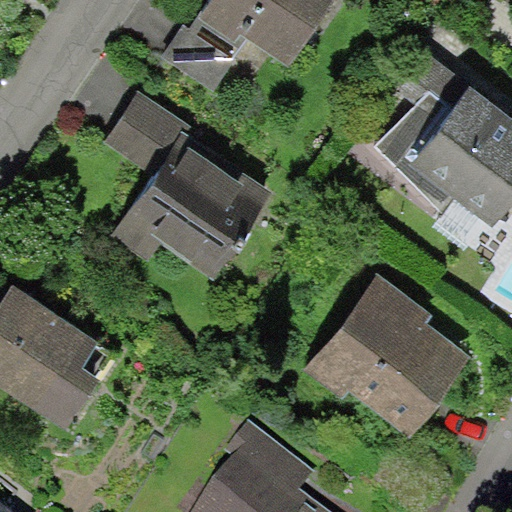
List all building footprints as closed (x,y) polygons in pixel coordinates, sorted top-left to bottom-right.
[(324,0),(199,0),(204,3),(190,25),(181,19),(160,53),(213,87),(250,29),(290,54),(324,0)] [(511,96),(471,66),(413,145),(493,203),(511,177),(511,96)] [(188,116),(136,83),(105,131),(148,157),(105,225),(148,251),(162,229),(217,264),(270,179),(183,124),(188,116)] [(435,301),(377,257),(303,355),(346,387),(355,375),(409,416),(468,339),(428,310),(435,301)] [(95,318),(10,262),(0,276),(0,368),(64,411),(99,357),(78,344),(95,318)] [(312,471),(248,422),(186,511),(330,511),(298,488),(312,471)] [(394,445),(371,478),(416,509),(439,476),(394,445)] [(0,511),(14,511),(0,501),(0,511)]
